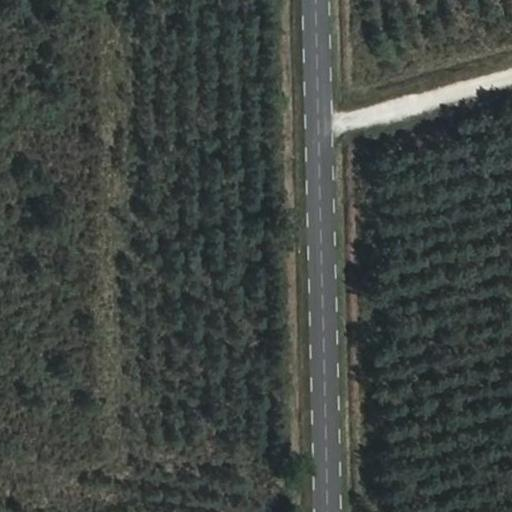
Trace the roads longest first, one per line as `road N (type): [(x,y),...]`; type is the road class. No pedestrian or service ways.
road 1 (secondary): [(333,0),(344,511)]
road 2 (track): [(511,78),(336,130)]
